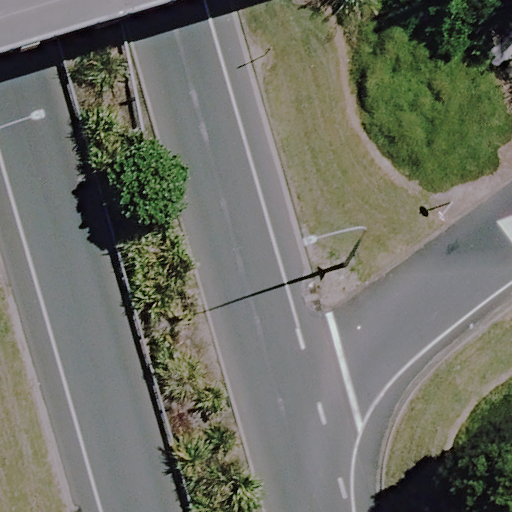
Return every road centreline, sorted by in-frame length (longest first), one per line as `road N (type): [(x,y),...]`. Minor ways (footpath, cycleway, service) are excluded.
road 1 (secondary): [(141,511),(0,29)]
road 2 (secondary): [(168,0),(304,470)]
road 3 (secondary): [(511,235),(392,322),(348,368),(304,470)]
